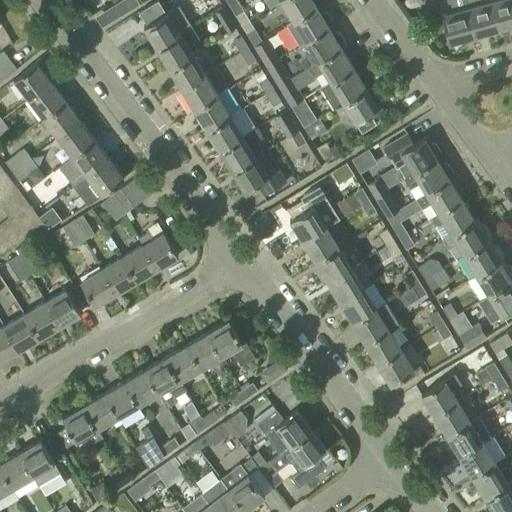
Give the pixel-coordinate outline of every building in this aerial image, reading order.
[(136,0),(120,0),(111,6),(118,17),(139,4),(136,0)] [(237,0),(233,0),(228,3),(241,24),(249,19),(237,0)] [(315,6),(311,0),(279,0),(292,20),(315,6)] [(466,8),(464,0),(442,0),(439,7),(449,43),(474,36),(466,8)] [(489,0),(464,0),(466,8),(474,36),(498,29),(489,0)] [(511,0),(489,0),(498,29),(511,24),(511,0)] [(315,6),(292,20),(285,25),(298,44),(305,40),(305,41),(328,27),(331,25),(332,21),(326,12),(323,12),(320,13),(315,6)] [(235,27),(223,7),(214,12),(227,33),(235,27)] [(179,33),(167,12),(143,26),(156,47),(179,33)] [(249,19),(241,24),(254,46),(262,41),(249,19)] [(179,33),(156,47),(169,67),(192,53),(187,45),(199,38),(191,25),(179,33)] [(317,61),(341,47),(340,47),(343,45),(344,41),(339,33),(335,32),(332,33),(328,27),(305,41),(305,40),(298,44),(294,47),(300,56),(310,50),(317,61)] [(240,53),(248,48),(241,36),(233,40),(240,53)] [(262,41),(254,46),(266,65),(279,57),(267,38),(262,41)] [(353,68),(341,47),(317,61),(307,67),(313,77),(323,70),(330,81),(330,82),(353,68)] [(248,48),(240,53),(247,65),(256,60),(248,48)] [(0,52),(0,65),(7,75),(17,68),(3,50),(0,52)] [(192,53),(169,67),(181,88),(204,74),(192,53)] [(279,57),(266,65),(279,86),(291,77),(279,57)] [(28,98),(48,82),(33,62),(12,78),(28,98)] [(330,82),(330,81),(320,87),(333,108),(335,106),(366,88),(353,68),(330,82)] [(217,94),(204,74),(181,88),(194,109),(217,94)] [(265,94),(274,89),(266,77),(258,82),(265,94)] [(304,98),(291,77),(279,86),(291,106),(304,98)] [(48,82),(28,98),(42,117),(63,101),(48,82)] [(376,124),(370,114),(379,109),(379,110),(382,108),(383,104),(377,96),(374,95),(371,96),(366,88),(335,106),(340,113),(345,114),(349,112),(361,133),(376,124)] [(274,89),(265,94),(273,106),(281,100),(274,89)] [(229,115),(217,94),(194,109),(207,129),(229,115)] [(304,98),(291,106),(303,126),(316,118),(304,98)] [(63,101),(42,117),(57,136),(78,120),(63,101)] [(291,135),(298,130),(286,110),(274,117),(287,138),(291,135)] [(242,135),(229,115),(207,129),(219,150),(242,135)] [(319,117),(316,118),(303,126),(311,139),(326,129),(319,117)] [(1,118),(0,119),(0,133),(8,127),(1,118)] [(78,120),(57,136),(72,156),(93,140),(78,120)] [(253,128),(242,135),(219,150),(232,170),(262,152),(254,140),(259,137),(253,128)] [(306,142),(298,130),(291,135),(298,147),(306,142)] [(404,179),(437,158),(440,157),(441,153),(435,144),(431,143),(428,145),(424,138),(427,137),(427,136),(414,143),(407,131),(382,146),(383,148),(396,167),(404,179)] [(75,184),(107,159),(93,140),(72,156),(60,165),(75,184)] [(339,153),(337,149),(334,144),(329,147),(324,150),(327,157),(329,159),(339,153)] [(12,171),(30,157),(23,147),(5,161),(12,171)] [(262,152),(232,170),(244,191),(256,184),(263,196),(286,182),(279,169),(274,172),(262,152)] [(30,157),(12,171),(19,180),(37,166),(30,157)] [(437,158),(404,179),(409,188),(420,181),(426,193),(449,179),(452,177),(453,173),(447,165),(444,164),(441,165),(437,158)] [(88,205),(123,179),(107,159),(75,184),(73,185),(88,205)] [(353,174),(346,163),(331,172),(338,184),(353,174)] [(7,175),(0,179),(0,194),(14,184),(11,181),(7,175)] [(373,196),(382,191),(375,179),(366,184),(373,196)] [(449,179),(426,193),(415,200),(428,220),(431,218),(439,213),(462,199),(449,179)] [(14,184),(0,194),(0,205),(2,208),(21,194),(21,193),(19,192),(14,184)] [(120,187),(110,194),(124,213),(134,206),(120,187)] [(361,204),(369,199),(362,187),(353,192),(361,204)] [(396,214),(382,191),(373,196),(388,219),(396,214)] [(21,194),(2,208),(9,217),(28,203),(21,194)] [(124,213),(110,194),(101,201),(115,220),(124,213)] [(360,205),(353,194),(338,203),(345,214),(360,205)] [(369,199),(361,204),(368,216),(376,211),(369,199)] [(462,199),(439,213),(431,218),(436,226),(444,222),(451,233),(474,219),(462,199)] [(28,203),(9,217),(17,228),(36,213),(28,203)] [(302,241),(325,226),(313,206),(289,220),(302,241)] [(36,213),(17,228),(24,237),(43,223),(36,213)] [(72,220),(84,240),(94,233),(82,214),(72,220)] [(407,232),(396,214),(388,219),(399,237),(407,232)] [(9,217),(0,223),(0,225),(14,245),(24,237),(17,228),(9,217)] [(474,219),(451,233),(430,247),(434,252),(440,254),(457,243),(464,254),(487,240),(490,238),(491,234),(486,225),(482,225),(478,227),(474,219)] [(84,240),(72,220),(62,226),(74,246),(84,240)] [(14,245),(0,225),(0,245),(5,252),(14,245)] [(325,226),(302,241),(314,261),(338,247),(325,226)] [(415,227),(407,232),(399,237),(406,249),(414,244),(414,245),(423,240),(415,227)] [(385,245),(394,240),(386,228),(378,233),(385,245)] [(143,245),(157,268),(178,255),(164,232),(143,245)] [(36,243),(43,254),(50,249),(43,238),(36,243)] [(394,240),(385,245),(393,257),(401,252),(394,240)] [(491,247),(487,240),(464,254),(477,275),(499,261),(503,259),(503,255),(498,246),(494,245),(491,247)] [(157,268),(143,245),(122,257),(136,280),(157,268)] [(350,267),(338,247),(314,261),(326,282),(350,267)] [(26,249),(16,255),(29,274),(39,268),(26,249)] [(29,274),(16,255),(7,261),(19,280),(29,274)] [(136,280),(122,257),(101,269),(115,292),(136,280)] [(424,278),(432,273),(424,261),(417,266),(424,278)] [(503,267),(499,261),(477,275),(489,294),(511,280),(511,281),(511,280),(511,268),(511,266),(507,265),(503,267)] [(365,273),(370,289),(401,279),(396,263),(365,273)] [(350,267),(326,282),(339,302),(362,288),(350,267)] [(115,292),(101,269),(80,281),(94,305),(115,292)] [(411,286),(419,281),(412,269),(404,274),(411,286)] [(432,273),(424,278),(431,290),(439,285),(432,273)] [(511,280),(489,294),(478,300),(491,322),(502,315),(511,309),(511,281),(511,280)] [(419,281),(411,286),(418,298),(426,293),(419,281)] [(375,308),(362,288),(339,302),(351,322),(375,308)] [(45,302),(59,325),(80,313),(67,290),(45,302)] [(45,302),(24,314),(38,338),(59,325),(45,302)] [(385,302),(375,308),(351,322),(363,343),(387,328),(397,322),(385,302)] [(450,320),(458,315),(450,302),(441,307),(450,320)] [(437,329),(445,324),(437,310),(429,315),(437,329)] [(24,314),(4,326),(17,350),(38,338),(24,314)] [(458,315),(450,320),(467,348),(487,336),(478,323),(467,329),(458,315)] [(207,333),(221,357),(232,350),(239,365),(254,357),(245,341),(241,343),(228,321),(207,333)] [(445,324),(437,329),(432,332),(438,342),(451,334),(445,324)] [(0,359),(17,350),(4,326),(0,328),(0,359)] [(387,328),(363,343),(376,363),(399,349),(387,328)] [(505,370),(511,366),(511,362),(503,348),(511,343),(511,340),(507,332),(489,343),(505,370)] [(221,357),(207,333),(186,345),(200,369),(221,357)] [(186,345),(165,357),(179,381),(181,380),(200,369),(186,345)] [(412,370),(399,349),(376,363),(388,384),(412,370)] [(264,377),(283,366),(276,355),(257,366),(264,377)] [(179,381),(165,357),(145,369),(159,393),(166,407),(176,400),(174,397),(186,389),(181,380),(179,381)] [(492,378),(501,373),(493,361),(475,373),(482,385),(492,378)] [(145,369),(124,381),(138,405),(159,393),(145,369)] [(434,415),(456,401),(450,391),(461,384),(471,378),(468,372),(454,374),(421,394),(434,415)] [(501,373),(492,378),(500,391),(508,386),(501,373)] [(138,405),(124,381),(103,394),(117,417),(138,405)] [(241,390),(246,398),(258,390),(252,382),(241,390)] [(246,398),(241,390),(229,398),(235,406),(246,398)] [(117,417),(103,394),(83,406),(96,429),(97,429),(117,417)] [(456,401),(434,415),(446,436),(469,421),(456,401)] [(75,442),(87,435),(92,443),(102,438),(97,429),(96,429),(83,406),(61,418),(66,427),(57,432),(66,448),(67,447),(66,447),(75,442)] [(213,409),(202,417),(207,425),(218,417),(213,409)] [(282,451),(311,429),(296,410),(284,419),(276,409),(257,424),(265,434),(275,426),(289,445),(282,450),(282,451)] [(207,425),(202,417),(199,413),(187,421),(195,433),(207,425)] [(478,416),(469,421),(446,436),(459,456),(482,442),(490,437),(478,416)] [(164,455),(147,426),(141,429),(146,439),(135,446),(147,467),(164,455)] [(311,429),(282,451),(296,470),(289,475),(298,487),(325,466),(317,455),(326,448),(311,429)] [(205,433),(194,441),(200,449),(211,441),(205,433)] [(173,437),(162,444),(168,452),(179,445),(173,437)] [(40,440),(19,453),(32,476),(37,485),(59,472),(40,440)] [(200,449),(194,441),(182,449),(189,458),(200,449)] [(494,462),(482,442),(459,456),(471,477),(494,462)] [(259,468),(266,463),(258,452),(251,457),(259,468)] [(32,476),(19,453),(0,463),(0,468),(12,488),(32,476)] [(244,462),(253,473),(259,468),(251,457),(244,462)] [(155,469),(160,477),(163,482),(173,475),(170,470),(171,469),(166,461),(155,469)] [(266,463),(259,468),(274,488),(284,481),(269,461),(266,463)] [(494,462),(471,477),(484,497),(507,483),(494,462)] [(123,472),(128,480),(140,472),(134,464),(123,472)] [(228,489),(244,510),(264,496),(249,476),(240,464),(230,471),(220,478),(220,479),(228,489)] [(0,468),(0,495),(12,488),(0,468)] [(160,477),(155,469),(143,477),(149,485),(160,477)] [(128,480),(123,472),(111,481),(117,489),(128,480)] [(228,489),(220,479),(201,493),(209,503),(215,511),(242,511),(244,510),(228,489)] [(111,493),(103,481),(91,488),(98,501),(111,493)] [(511,491),(507,483),(484,497),(493,511),(505,511),(511,508),(511,491)] [(94,511),(109,511),(111,511),(106,503),(94,511)] [(215,511),(209,503),(197,511),(215,511)]
